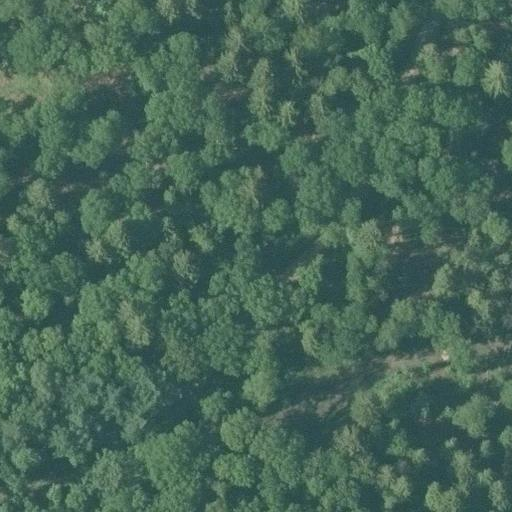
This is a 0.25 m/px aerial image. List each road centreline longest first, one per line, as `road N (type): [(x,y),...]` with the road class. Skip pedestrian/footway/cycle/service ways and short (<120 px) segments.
road 1 (track): [(99,511),(193,375),(366,181),(438,0)]
road 2 (track): [(0,398),(182,392),(511,339)]
